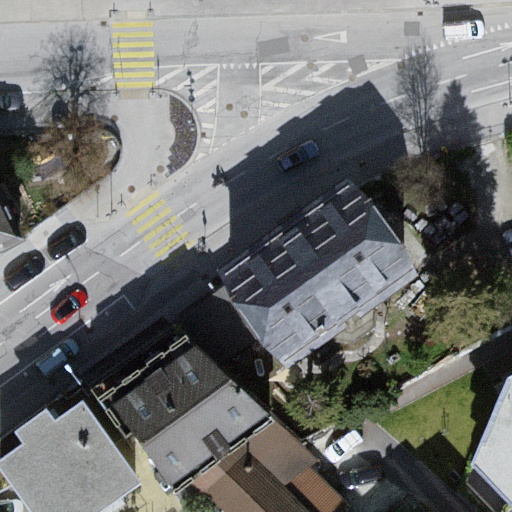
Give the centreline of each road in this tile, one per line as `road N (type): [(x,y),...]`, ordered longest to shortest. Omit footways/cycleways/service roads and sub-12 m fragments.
road 1 (secondary): [(0,343),(172,217),(293,145),(399,96),(511,61)]
road 2 (residential): [(0,59),(98,43),(511,32)]
